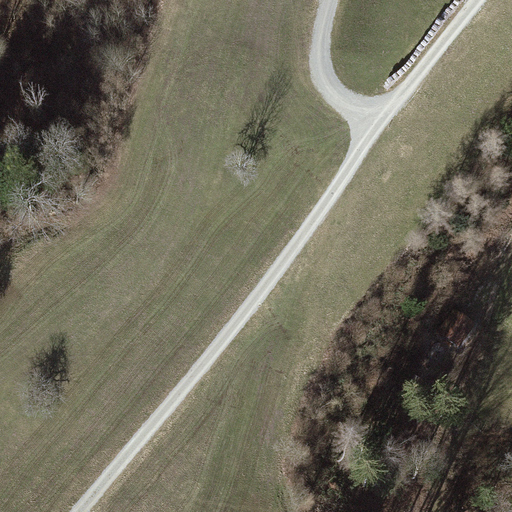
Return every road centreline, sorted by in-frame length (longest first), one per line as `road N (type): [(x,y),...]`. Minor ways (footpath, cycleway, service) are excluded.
road 1 (track): [(478,0),(85,511)]
road 2 (track): [(331,0),(318,43),(327,87),(380,128)]
